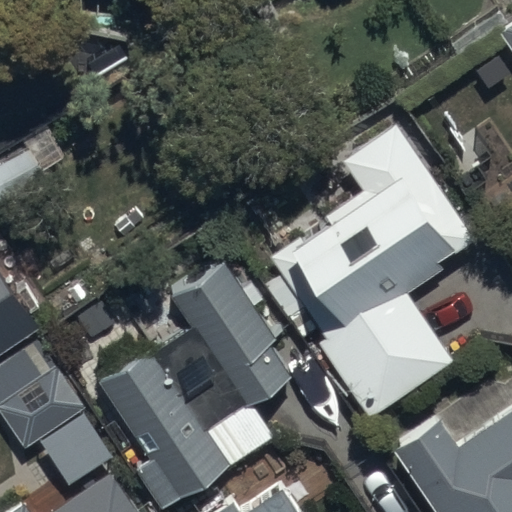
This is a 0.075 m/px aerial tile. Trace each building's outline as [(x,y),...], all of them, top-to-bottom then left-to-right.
[(511,0),(506,0),(495,8),(511,33),(511,0)] [(336,137),(351,160),(280,207),(290,222),(260,242),(364,399),(444,346),(394,269),(470,219),(407,123),(392,100),(336,137)] [(0,201),(70,155),(46,119),(23,134),(15,122),(0,131),(0,201)] [(273,325),(217,241),(168,273),(185,299),(93,360),(145,438),(131,448),(160,492),(271,419),(251,389),(285,366),(263,332),(273,325)] [(0,351),(0,402),(21,435),(84,393),(39,326),(0,351)] [(407,450),(447,511),(511,511),(511,380),(495,392),(453,420),(433,389),(386,420),(407,450)] [(0,511),(148,511),(114,460),(106,448),(32,497),(25,486),(19,477),(0,489),(0,511)] [(252,511),(315,511),(297,483),(252,511)]
